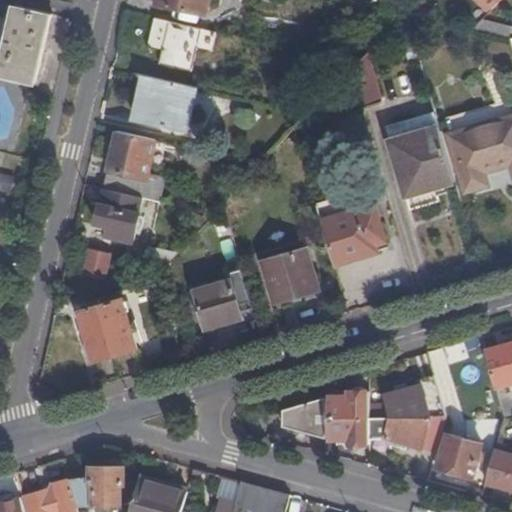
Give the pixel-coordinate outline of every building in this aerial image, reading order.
[(158,0),(158,2),(206,13),(209,0),(158,0)] [(0,18),(0,66),(2,67),(0,74),(36,82),(51,14),(16,6),(12,21),(0,18)] [(511,28),(482,21),(472,30),(511,40),(511,38),(511,28)] [(357,63),(350,70),(361,108),(378,104),(364,56),(357,63)] [(186,131),(196,88),(144,76),(139,101),(143,102),(139,120),(186,131)] [(511,101),(445,122),(465,191),(486,185),(482,173),(511,163),(511,167),(511,101)] [(453,181),(437,126),(388,140),(408,209),(437,201),(433,187),(453,181)] [(118,132),(104,190),(143,199),(160,203),(166,179),(149,175),(157,141),(118,132)] [(0,173),(0,190),(11,193),(14,177),(0,173)] [(143,199),(104,190),(96,224),(110,227),(108,237),(134,244),(136,233),(141,234),(142,228),(138,226),(143,199)] [(322,222),(346,215),(340,197),(317,204),(322,222)] [(322,222),(335,267),(369,257),(366,250),(376,248),(386,245),(375,207),(346,215),(322,222)] [(90,248),(85,273),(104,278),(110,253),(90,248)] [(320,289),(307,248),(264,260),(277,302),(320,289)] [(369,257),(378,254),(376,248),(366,250),(369,257)] [(168,254),(147,249),(144,261),(165,266),(168,254)] [(232,282),(197,291),(201,306),(204,315),(208,330),(244,319),(242,313),(255,310),(243,269),(230,273),(232,282)] [(277,302),(278,308),(294,303),(293,298),(277,302)] [(138,350),(123,299),(81,311),(87,332),(89,341),(95,363),(138,350)] [(201,306),(193,309),(195,318),(204,315),(201,306)] [(87,332),(81,334),(83,343),(89,341),(87,332)] [(511,344),(484,353),(504,418),(511,417),(511,409),(509,409),(503,387),(511,384),(511,344)] [(391,419),(447,419),(439,389),(410,394),(400,395),(385,398),(388,409),(391,419)] [(331,419),(371,419),(371,408),(370,393),(350,393),(350,398),(331,398),(331,419)] [(284,428),(326,439),(326,419),(326,399),(284,411),(284,428)] [(371,419),(391,419),(388,409),(371,408),(371,419)] [(371,445),(371,440),(371,419),(331,419),(331,440),(351,440),(351,445),(371,445)] [(384,440),(437,454),(447,419),(391,419),(371,419),(371,440),(384,440)] [(472,479),(481,445),(447,435),(438,470),(472,479)] [(511,457),(494,453),(485,483),(511,491),(511,457)] [(90,478),(69,480),(78,508),(92,507),(111,508),(111,505),(121,505),(121,485),(124,485),(123,468),(90,468),(90,478)] [(78,511),(78,508),(69,480),(49,486),(50,490),(23,498),(26,511),(78,511)] [(182,511),(187,493),(139,480),(130,511),(182,511)] [(285,511),(290,497),(243,483),(238,503),(235,511),(285,511)] [(0,511),(23,511),(20,499),(0,504),(0,511)] [(235,511),(238,503),(225,500),(221,511),(235,511)]
